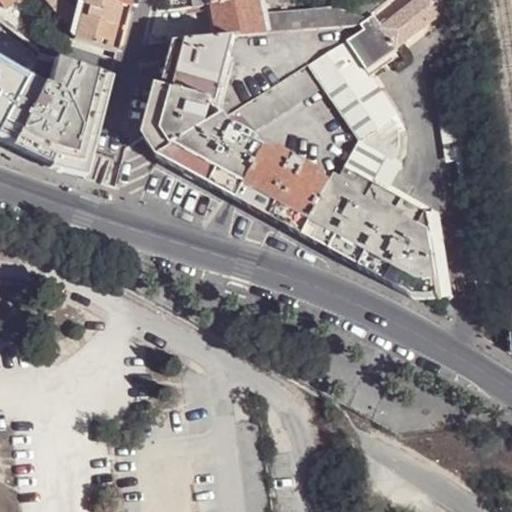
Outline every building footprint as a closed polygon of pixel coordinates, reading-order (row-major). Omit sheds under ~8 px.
[(117,50),(129,7),(104,0),(83,0),(81,9),(67,5),(64,0),(45,0),(55,12),(74,36),(117,50)] [(262,14),(259,0),(233,0),(213,4),(217,23),(262,14)] [(378,0),(368,0),(363,4),(363,6),(352,15),(367,20),(386,5),(378,0)] [(445,1),(443,0),(418,0),(413,4),(410,0),(400,0),(400,1),(406,10),(384,28),(398,49),(410,40),(410,38),(446,9),(445,1)] [(360,27),(361,26),(367,20),(352,15),(335,7),(262,14),(266,34),(360,27)] [(266,34),(262,14),(217,23),(220,37),(235,36),(266,34)] [(349,40),(368,71),(398,51),(398,49),(384,28),(376,16),(364,25),(366,30),(349,40)] [(20,35),(0,19),(0,53),(19,68),(26,74),(33,61),(39,51),(40,49),(36,47),(20,35)] [(220,37),(175,41),(164,87),(158,111),(153,109),(146,135),(161,157),(213,124),(235,36),(220,37)] [(397,114),(368,71),(349,40),(310,65),(323,86),(361,140),(392,118),(397,114)] [(73,41),(68,60),(110,74),(115,55),(73,41)] [(159,85),(164,87),(175,41),(169,41),(159,85)] [(50,84),(25,75),(18,90),(14,96),(12,100),(10,105),(1,120),(0,121),(0,140),(52,165),(84,177),(88,159),(109,79),(110,74),(68,60),(59,57),(50,84)] [(453,62),(434,65),(448,162),(455,161),(466,160),(453,62)] [(309,64),(287,77),(295,103),(323,86),(310,65),(309,64)] [(26,74),(19,68),(7,92),(14,96),(18,90),(25,75),(26,74)] [(295,103),(287,77),(226,116),(240,134),(244,136),(295,103)] [(164,87),(159,85),(153,109),(158,111),(164,87)] [(12,100),(4,96),(2,101),(10,105),(12,100)] [(0,121),(1,120),(10,105),(2,101),(0,99),(0,121)] [(240,134),(226,116),(223,118),(235,136),(238,137),(240,134)] [(161,157),(241,202),(270,150),(244,136),(240,134),(238,137),(235,136),(223,118),(213,124),(161,157)] [(361,140),(394,160),(396,155),(399,142),(397,130),(392,118),(361,140)] [(389,169),(394,160),(361,140),(347,165),(388,188),(397,173),(389,169)] [(288,149),(285,154),(324,175),(327,171),(288,149)] [(271,151),(270,150),(241,202),(307,238),(336,186),(335,184),(334,186),(322,179),(324,175),(285,154),(283,159),(271,152),(271,151)] [(397,173),(402,165),(394,160),(389,169),(397,173)] [(478,301),(490,299),(466,160),(455,161),(478,301)] [(112,186),(117,165),(106,163),(101,183),(112,186)] [(430,232),(427,210),(388,188),(347,165),(339,180),(345,186),(344,190),(377,208),(379,204),(404,217),(403,220),(417,228),(414,235),(430,232)] [(440,298),(430,232),(414,235),(417,228),(403,220),(404,217),(379,204),(377,208),(344,190),(345,186),(339,180),(336,186),(307,238),(415,297),(440,298)] [(454,297),(440,208),(427,210),(430,232),(440,298),(454,297)]
